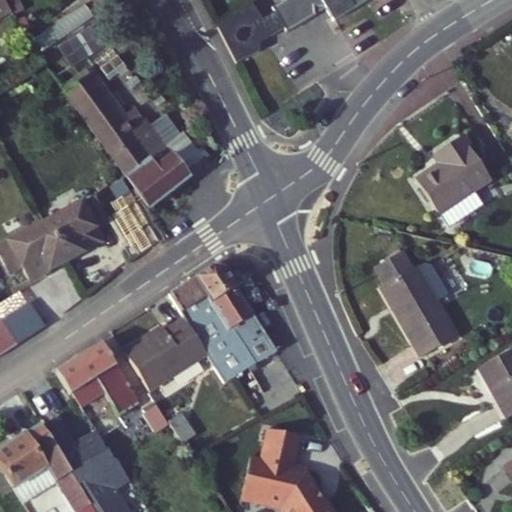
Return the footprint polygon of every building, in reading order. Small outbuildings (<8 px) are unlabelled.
[(364,0),(283,0),(267,12),(269,14),(250,28),(236,8),(211,26),(235,74),(259,57),(257,49),(256,42),(270,40),(282,32),(284,36),(308,19),(307,18),(311,11),(322,10),(324,13),(332,24),(365,1),(364,0)] [(307,18),(308,19),(322,10),(311,11),(307,18)] [(256,42),(257,49),(270,40),(256,42)] [(190,176),(172,151),(169,153),(148,124),(130,137),(85,76),(63,92),(149,207),(190,176)] [(447,203),(468,188),(439,147),(412,164),(419,177),(413,182),(411,179),(392,192),(424,238),(457,217),(447,203)] [(157,243),(121,190),(105,201),(114,214),(105,220),(119,241),(125,237),(138,256),(157,243)] [(96,247),(88,233),(101,225),(87,200),(51,220),(46,212),(36,218),(48,238),(63,265),(96,247)] [(63,265),(48,238),(36,218),(28,222),(33,230),(0,248),(0,269),(4,276),(15,270),(24,286),(63,265)] [(443,347),(423,312),(429,309),(431,306),(431,301),(413,270),(398,279),(388,262),(359,279),(369,296),(367,297),(408,367),(443,347)] [(275,353),(223,276),(207,272),(162,300),(180,326),(203,361),(222,388),(275,353)] [(37,334),(22,307),(0,319),(0,328),(12,351),(28,341),(37,334)] [(145,398),(203,361),(180,326),(166,335),(171,343),(164,347),(159,340),(155,335),(119,360),(145,398)] [(0,359),(12,351),(0,328),(0,359)] [(171,343),(166,335),(159,340),(164,347),(171,343)] [(137,412),(98,349),(53,378),(67,400),(91,386),(116,426),(137,412)] [(295,397),(271,360),(243,378),(267,414),(295,397)] [(511,422),(511,397),(495,367),(455,389),(482,438),(511,422)] [(166,430),(152,408),(139,416),(154,438),(166,430)] [(194,443),(179,421),(166,430),(181,452),(194,443)] [(123,478),(90,433),(66,449),(49,424),(38,431),(77,493),(89,511),(120,511),(107,489),(123,478)] [(77,493),(38,431),(35,429),(0,449),(0,474),(9,488),(40,470),(63,500),(77,493)] [(343,511),(317,472),(313,469),(304,467),(311,441),(277,431),(274,440),(323,511),(343,511)] [(323,511),(274,440),(272,446),(276,448),(272,461),(259,458),(248,497),(263,500),(263,507),(268,508),(275,511),(276,511),(282,511),(286,509),(288,511),(323,511)] [(511,448),(506,452),(511,462),(511,476),(498,484),(511,509),(511,448)]
